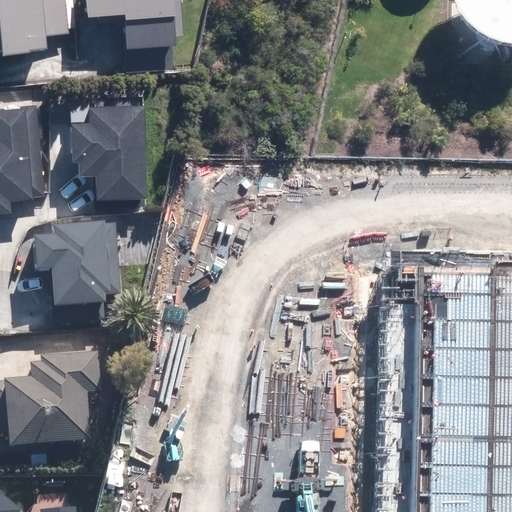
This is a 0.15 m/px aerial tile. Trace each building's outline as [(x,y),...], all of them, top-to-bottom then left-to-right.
[(0,0),(0,55),(35,51),(36,35),(65,35),(64,0),(0,0)] [(162,39),(177,38),(175,0),(69,0),(70,22),(106,20),(113,54),(161,51),(162,39)] [(83,177),(83,201),(133,203),(135,96),(88,95),(88,108),(76,107),(75,124),(58,125),(57,177),(83,177)] [(0,216),(2,216),(1,201),(36,201),(35,110),(0,110),(0,216)] [(111,228),(43,229),(43,247),(25,247),(25,280),(41,280),(41,315),(112,314),(111,228)] [(511,511),(511,256),(388,255),(384,511),(511,511)] [(18,387),(0,387),(0,455),(78,451),(76,402),(88,401),(86,363),(33,366),(33,373),(17,373),(18,387)] [(0,511),(20,511),(21,511),(0,492),(0,511)] [(79,511),(79,502),(41,505),(41,511),(79,511)]
